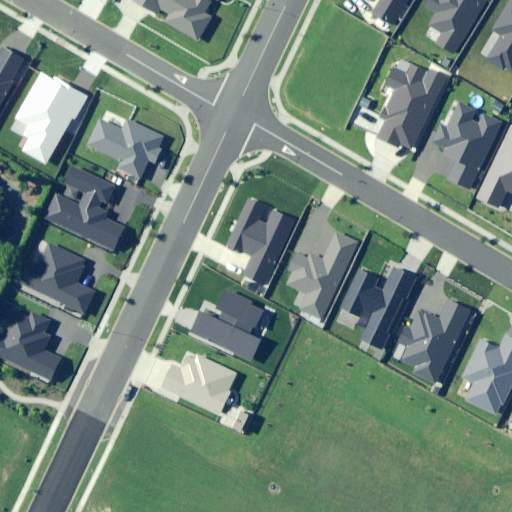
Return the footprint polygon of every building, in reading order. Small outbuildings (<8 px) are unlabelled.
[(132,0),(156,13),(159,8),(170,14),(166,21),(198,39),(211,17),(205,14),(212,1),(210,0),(132,0)] [(380,0),(373,12),(394,25),(409,0),(380,0)] [(436,41),(454,52),(486,0),(427,0),(424,6),(437,13),(429,25),(441,32),(436,41)] [(511,0),(509,0),(491,30),(501,36),(487,58),(511,74),(511,73),(511,0)] [(0,50),(0,106),(26,61),(2,47),(0,50)] [(413,151),(449,77),(430,68),(427,72),(411,65),(407,74),(394,68),(386,84),(394,88),(380,118),(385,120),(376,139),(396,148),(398,144),(413,151)] [(74,120),(88,96),(53,77),(53,78),(42,72),(16,118),(28,125),(23,135),(29,138),(22,151),(46,164),(71,118),(74,120)] [(476,111),(458,102),(446,128),(440,125),(432,143),(445,149),(442,156),(456,163),(448,180),(469,190),(501,123),(485,115),(481,124),(472,119),(476,111)] [(163,138),(127,121),(122,131),(99,120),(87,146),(121,162),(118,169),(141,180),(149,163),(155,166),(162,150),(159,148),(163,138)] [(511,124),(477,197),(500,208),(507,192),(511,194),(511,124)] [(116,188),(73,167),(65,183),(85,192),(80,204),(57,193),(45,217),(113,250),(124,226),(105,217),(108,212),(105,210),(116,188)] [(265,287),(296,219),(274,209),(267,223),(259,220),(266,206),(249,198),(227,246),(242,253),(243,251),(252,255),(242,276),(265,287)] [(322,319),(358,243),(335,232),(322,259),(309,253),(307,257),(296,252),(288,269),(293,271),(287,284),(307,293),(300,309),(322,319)] [(31,262),(22,283),(84,313),(95,291),(78,282),(85,268),(81,266),(84,260),(50,244),(40,266),(31,262)] [(407,299),(417,278),(394,268),(383,290),(375,286),(379,278),(359,268),(340,309),(362,318),(365,310),(371,313),(358,341),(383,352),(391,334),(388,332),(404,297),(407,299)] [(201,312),(192,331),(236,352),(235,354),(252,362),(263,339),(251,334),(254,328),(255,329),(264,311),(251,305),(253,301),(226,288),(217,308),(224,311),(220,320),(201,312)] [(436,384),(470,311),(448,301),(439,319),(418,310),(410,328),(405,326),(398,342),(400,343),(394,356),(415,366),(412,373),(436,384)] [(8,315),(0,331),(0,355),(50,379),(60,358),(45,350),(52,335),(45,332),(50,321),(31,312),(25,323),(8,315)] [(511,338),(506,336),(500,349),(481,340),(463,377),(475,382),(466,401),(497,415),(501,405),(504,406),(511,388),(511,338)] [(172,363),(160,388),(219,416),(231,391),(229,390),(238,373),(197,353),(196,355),(187,351),(179,367),(172,363)] [(224,424),(240,432),(249,414),(232,407),(224,424)]
